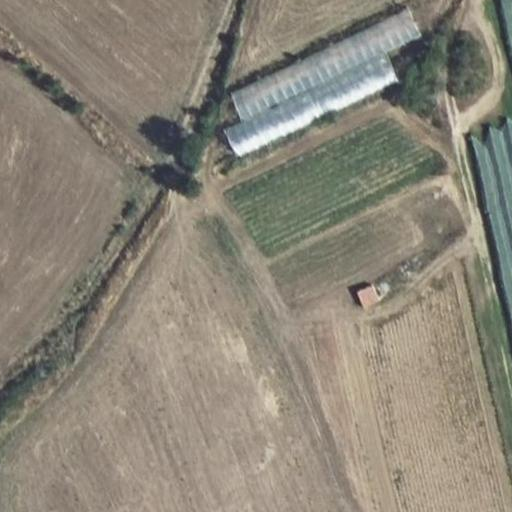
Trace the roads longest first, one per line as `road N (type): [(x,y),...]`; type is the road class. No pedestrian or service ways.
road 1 (track): [(463,0),(438,90),(474,235),(372,313),(280,320),(209,180),(263,0)]
road 2 (track): [(235,0),(183,151),(111,263),(0,383)]
